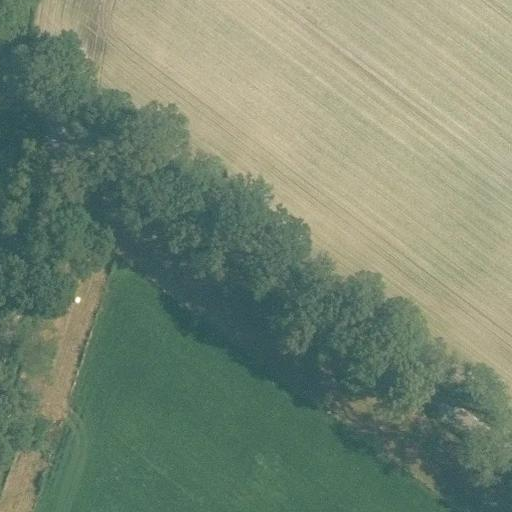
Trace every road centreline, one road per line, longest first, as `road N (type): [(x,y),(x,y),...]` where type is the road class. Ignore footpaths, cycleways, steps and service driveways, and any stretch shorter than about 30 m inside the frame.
road 1 (unclassified): [(511,455),(83,126)]
road 2 (unclassified): [(0,386),(83,126)]
road 3 (unclassified): [(83,126),(2,64),(12,0)]
